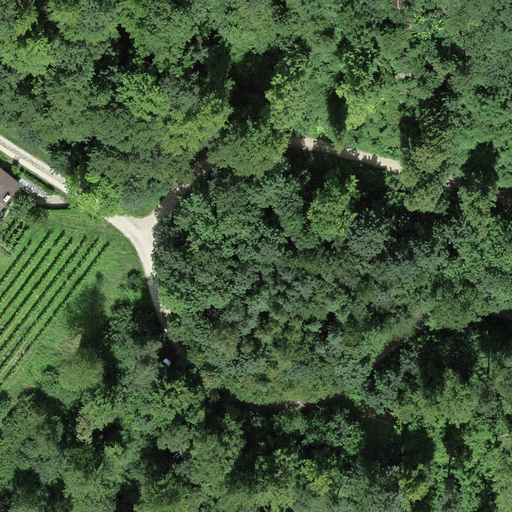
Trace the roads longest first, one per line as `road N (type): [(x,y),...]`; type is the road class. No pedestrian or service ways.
road 1 (track): [(144,236),(165,314),(201,367),(252,393),(299,398),(333,387),(425,321),(474,308),(511,315)]
road 2 (track): [(511,202),(326,146),(272,139),(224,151),(186,179),(144,236)]
road 3 (track): [(144,236),(0,143)]
